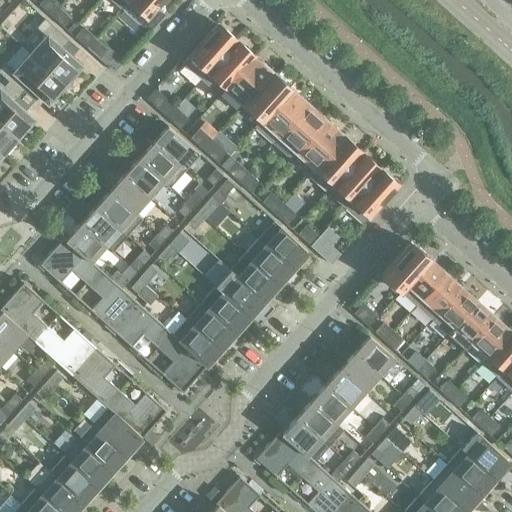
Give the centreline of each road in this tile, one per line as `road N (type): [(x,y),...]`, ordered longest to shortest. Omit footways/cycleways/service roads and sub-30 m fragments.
road 1 (residential): [(139,511),(180,466),(209,461),(239,426),(241,397),(419,202)]
road 2 (residential): [(0,208),(28,201),(212,0)]
road 3 (residential): [(240,0),(438,177),(419,202)]
road 4 (residential): [(419,202),(511,287)]
